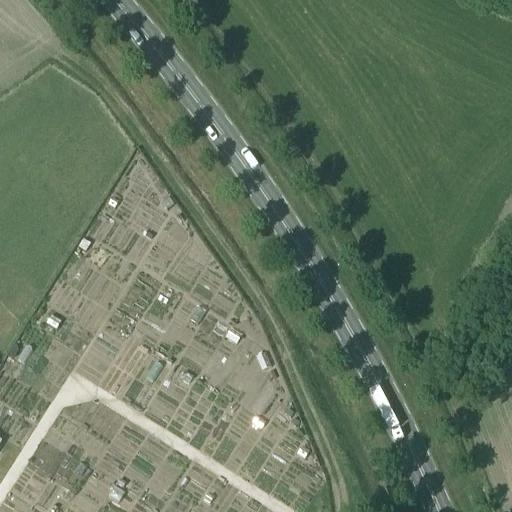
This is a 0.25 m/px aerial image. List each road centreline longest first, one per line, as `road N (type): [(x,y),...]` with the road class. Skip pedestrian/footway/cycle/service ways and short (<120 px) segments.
road 1 (primary): [(437,511),(305,258),(112,0)]
road 2 (track): [(0,495),(72,380),(284,511)]
